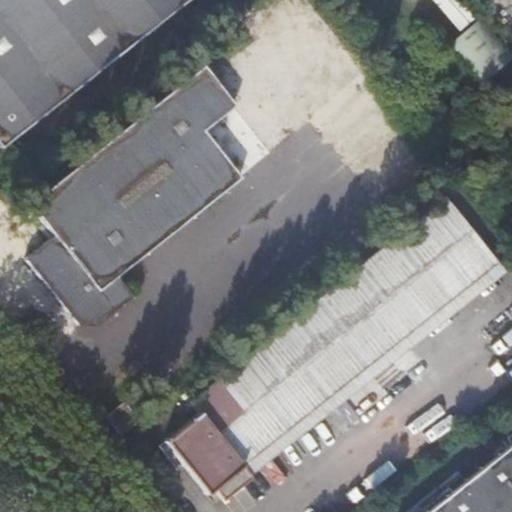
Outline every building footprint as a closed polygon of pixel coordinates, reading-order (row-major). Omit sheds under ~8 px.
[(0,0),(0,146),(182,0),(0,0)] [(511,0),(502,0),(511,11),(511,0)] [(511,55),(511,30),(490,6),(461,32),(495,70),(511,55)] [(75,324),(93,326),(131,296),(115,276),(239,176),(202,130),(233,104),(201,64),(76,164),(26,204),(51,235),(22,258),(75,324)] [(196,410),(161,438),(204,491),(211,486),(220,497),(245,477),(236,467),(494,261),(445,198),(188,400),(196,410)] [(127,410),(121,402),(106,414),(119,431),(134,418),(127,410)] [(511,511),(511,442),(423,511),(511,511)]
